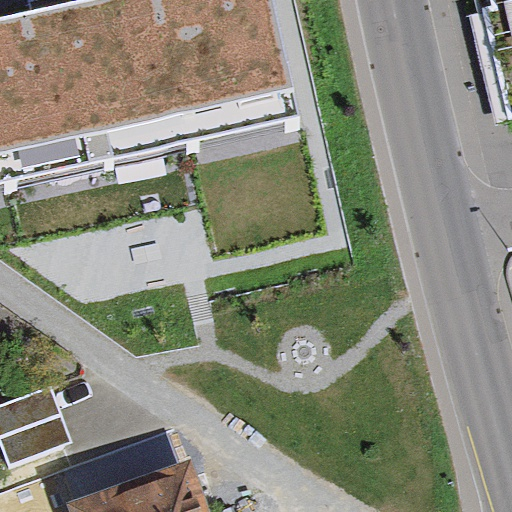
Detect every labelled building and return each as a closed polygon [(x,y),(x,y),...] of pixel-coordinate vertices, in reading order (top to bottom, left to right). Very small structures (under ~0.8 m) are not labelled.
[(274,0),(128,0),(0,30),(0,198),(304,127),(274,0)] [(511,0),(473,0),(478,18),(469,20),(496,134),(511,130),(511,0)] [(334,357),(346,409),(408,395),(396,343),(334,357)] [(0,442),(10,468),(74,444),(53,386),(0,405),(0,442)] [(188,460),(71,503),(73,511),(206,511),(205,506),(188,460)]
